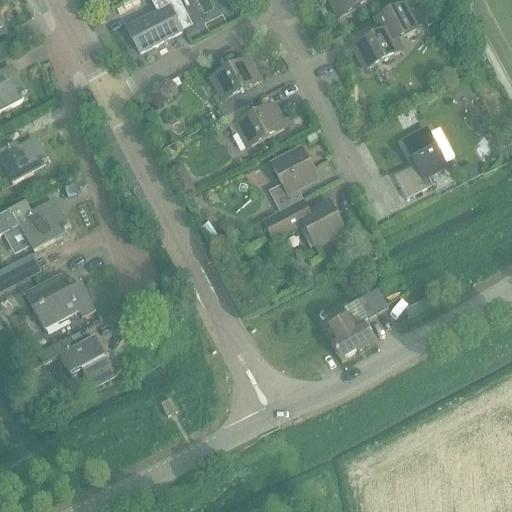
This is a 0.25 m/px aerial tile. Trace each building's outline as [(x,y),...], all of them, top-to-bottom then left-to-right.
[(158,14),(127,30),(141,56),(182,34),(193,28),(180,3),(178,0),(158,0),(154,2),(152,3),(158,14)] [(328,0),(339,19),(375,1),(374,0),(328,0)] [(396,41),(416,31),(402,4),(374,19),(382,33),(354,48),(366,71),(402,52),(396,41)] [(187,32),(195,45),(205,39),(198,26),(187,32)] [(183,35),(164,46),(170,57),(189,47),(183,35)] [(215,113),(219,121),(251,104),(245,93),(259,85),(246,62),(212,80),(220,96),(214,99),(220,111),(215,113)] [(0,115),(27,101),(13,75),(6,79),(2,73),(0,74),(0,115)] [(176,79),(168,83),(172,90),(180,86),(176,79)] [(251,104),(219,121),(215,124),(225,142),(240,135),(248,150),(283,131),(271,109),(253,118),(248,109),(252,106),(251,104)] [(436,186),(430,177),(446,168),(427,132),(404,144),(416,167),(395,178),(407,201),(436,186)] [(0,153),(0,161),(14,187),(48,169),(34,141),(11,153),(9,149),(0,153)] [(270,193),(280,212),(302,201),(296,191),(316,181),(300,151),(272,166),(282,186),(270,193)] [(471,167),(460,173),(466,184),(477,179),(471,167)] [(186,178),(174,185),(182,199),(194,192),(186,178)] [(281,214),(263,223),(275,245),(305,229),(316,249),(345,234),(329,205),(327,200),(307,211),(302,201),(280,212),(281,214)] [(24,205),(0,217),(0,237),(3,236),(14,257),(31,247),(34,253),(69,235),(55,208),(48,212),(45,205),(28,214),(24,205)] [(218,227),(226,238),(238,229),(229,218),(218,227)] [(31,257),(4,272),(12,287),(40,272),(31,257)] [(24,295),(43,332),(78,313),(81,319),(94,312),(80,285),(68,292),(60,276),(24,295)] [(330,343),(341,363),(375,343),(364,324),(368,322),(388,310),(378,291),(357,303),(345,311),(348,317),(326,329),(333,342),(330,343)] [(37,355),(15,367),(22,380),(44,368),(44,367),(59,359),(70,379),(82,373),(92,392),(116,379),(112,372),(95,339),(72,352),(66,341),(38,356),(37,355)] [(170,417),(176,414),(170,401),(160,406),(167,419),(170,417)]
